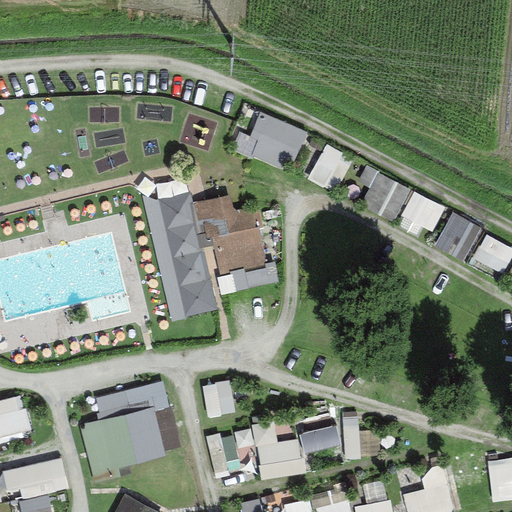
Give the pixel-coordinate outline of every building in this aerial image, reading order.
[(263,110),(255,134),(241,130),(234,149),(295,170),(310,127),(263,110)] [(328,141),(311,176),(339,189),(356,154),(328,141)] [(396,221),(414,186),(369,163),(361,179),(375,186),(365,205),(396,221)] [(428,237),(444,201),(416,188),(400,225),(428,237)] [(215,234),(223,273),(264,265),(253,215),(238,218),(234,197),(199,205),(206,236),(215,234)] [(437,246),(466,258),(481,221),(452,209),(437,246)] [(511,242),(490,231),(476,255),(504,271),(511,257),(511,242)] [(210,413),(238,409),(234,377),(207,381),(210,413)] [(0,443),(0,434),(34,426),(25,391),(0,397),(0,452),(2,452),(0,443)] [(158,409),(169,447),(184,443),(173,405),(158,409)] [(303,412),(306,448),(340,445),(337,409),(303,412)] [(364,454),(361,411),(346,412),(348,455),(364,454)] [(97,426),(107,466),(164,452),(154,412),(97,426)] [(262,478),(309,467),(301,436),(280,441),(275,419),(209,435),(219,474),(259,464),(262,478)] [(459,489),(493,480),(483,446),(450,456),(459,489)] [(495,496),(511,493),(511,456),(490,459),(495,496)] [(23,485),(25,511),(55,511),(53,490),(68,489),(65,458),(5,465),(7,487),(23,485)] [(427,486),(407,489),(409,511),(452,511),(456,511),(448,462),(424,465),(427,486)] [(366,484),(370,497),(388,493),(385,480),(366,484)] [(160,511),(161,511),(125,491),(113,511),(160,511)] [(243,511),(315,511),(311,491),(243,506),(243,511)] [(358,500),(358,511),(396,511),(395,497),(358,500)] [(321,511),(354,511),(353,498),(320,503),(321,511)]
